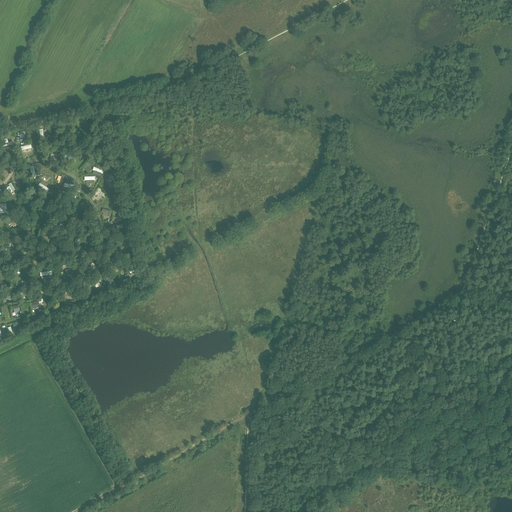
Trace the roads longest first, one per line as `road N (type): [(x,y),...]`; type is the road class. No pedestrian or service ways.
road 1 (track): [(511,140),(458,294),(250,414)]
road 2 (track): [(250,414),(126,485)]
